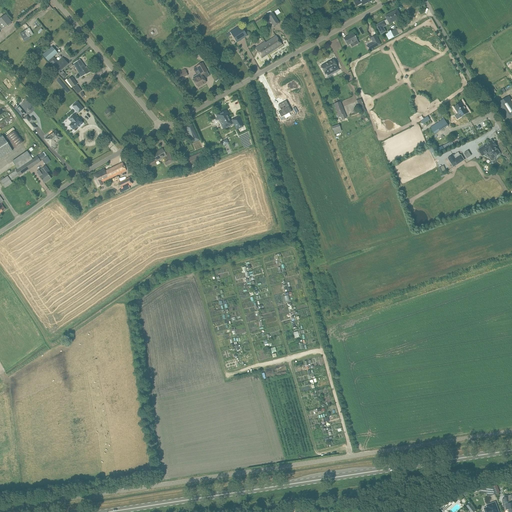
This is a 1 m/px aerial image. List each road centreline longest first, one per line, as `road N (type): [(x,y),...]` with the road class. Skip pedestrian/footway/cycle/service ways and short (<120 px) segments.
road 1 (primary): [(511,450),(107,511)]
road 2 (unclassified): [(161,128),(389,0)]
road 3 (unclassified): [(0,232),(161,128)]
road 4 (unclassified): [(511,144),(425,0)]
road 5 (unclassified): [(161,128),(53,0)]
